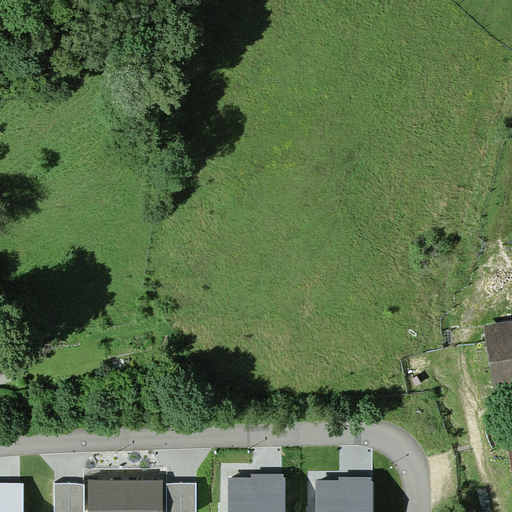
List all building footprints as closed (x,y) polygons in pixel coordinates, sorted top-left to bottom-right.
[(511,338),(488,342),(494,377),(511,373),(511,338)] [(282,511),(282,481),(230,481),(230,511),(282,511)] [(160,511),(161,482),(90,482),(90,511),(160,511)] [(371,511),(371,483),(318,482),(317,511),(371,511)] [(0,511),(22,511),(22,483),(0,483),(0,511)] [(84,511),(85,483),(55,483),(55,511),(84,511)] [(196,511),(196,483),(167,484),(167,511),(196,511)]
